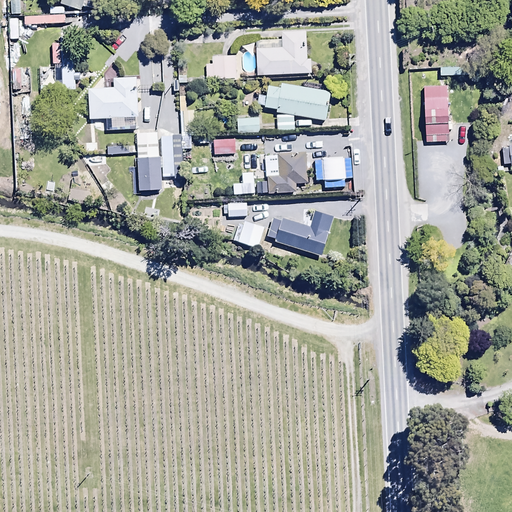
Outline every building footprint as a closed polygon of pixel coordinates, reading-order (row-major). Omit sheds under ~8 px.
[(79,14),(81,0),(61,0),(59,9),(79,14)] [(20,17),(20,4),(11,4),(11,17),(20,17)] [(26,29),(67,26),(66,18),(25,20),(26,29)] [(18,42),(19,23),(10,22),(10,42),(18,42)] [(307,77),(311,77),(311,63),(307,63),(307,36),(282,37),(283,52),(256,52),(256,81),(307,80),(307,77)] [(62,93),(75,92),(75,63),(65,64),(65,46),(53,46),(53,67),(62,67),(62,93)] [(239,82),(239,60),(206,60),(206,82),(239,82)] [(150,62),(138,62),(139,82),(141,82),(141,89),(152,89),(150,62)] [(137,91),(137,81),(114,81),(114,91),(89,91),(89,123),(112,123),(112,128),(124,128),(124,121),(138,121),(138,114),(140,114),(140,91),(137,91)] [(326,125),(331,95),(321,93),(323,86),(304,83),(302,91),(281,88),(281,89),(269,88),(267,99),(259,98),(257,108),(265,109),(265,111),(277,113),(277,134),(294,134),(294,120),(326,125)] [(448,138),(447,101),(424,102),(426,140),(443,140),(443,138),(448,138)] [(195,135),(194,113),(183,113),(183,135),(195,135)] [(260,135),(261,116),(238,115),(238,134),(260,135)] [(138,138),(136,138),(139,195),(162,194),(160,160),(158,160),(157,136),(155,136),(155,135),(138,136),(138,138)] [(182,137),(161,139),(163,180),(174,180),(175,182),(184,181),(182,137)] [(235,156),(235,142),(213,142),(214,156),(235,156)] [(134,155),(133,148),(109,148),(109,157),(130,157),(130,155),(134,155)] [(307,186),(306,156),(302,157),(302,154),(280,155),(280,158),(278,158),(278,175),(270,175),(270,179),(267,179),(267,198),(296,197),(296,186),(307,186)] [(135,206),(116,165),(92,167),(114,216),(135,206)] [(248,206),(228,206),(228,220),(247,220),(247,216),(249,216),(248,206)] [(322,260),(334,219),(315,213),(312,224),(309,223),(307,229),(274,218),(267,241),(276,243),(275,246),(322,260)]
